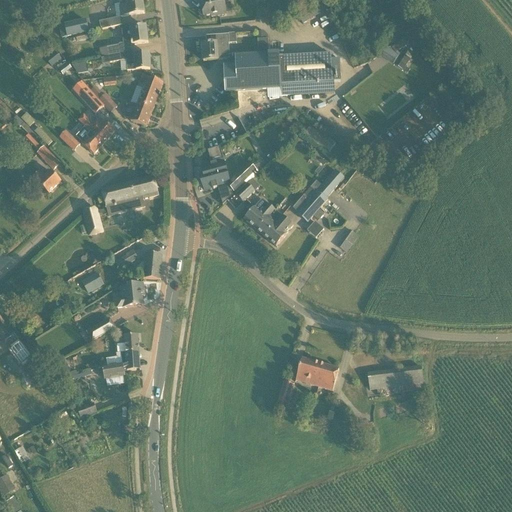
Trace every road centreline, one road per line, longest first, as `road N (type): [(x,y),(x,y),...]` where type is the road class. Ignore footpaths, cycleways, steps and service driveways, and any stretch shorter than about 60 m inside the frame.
road 1 (unclassified): [(179,242),(228,250),(323,321),(511,337)]
road 2 (tertiary): [(159,511),(155,428),(179,242)]
road 3 (unclassified): [(0,271),(147,142),(177,138)]
road 4 (tertiary): [(177,138),(166,0)]
